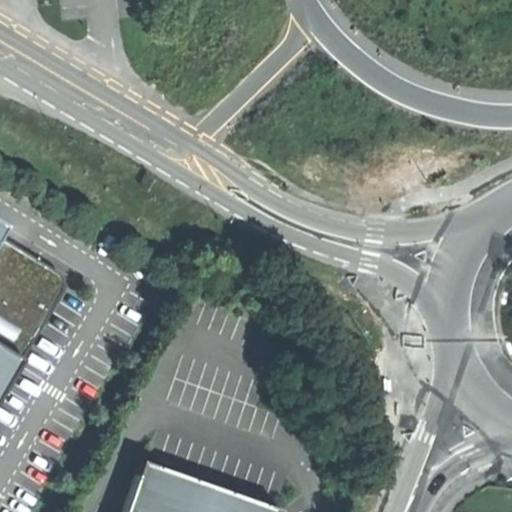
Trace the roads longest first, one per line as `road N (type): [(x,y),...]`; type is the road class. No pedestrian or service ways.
road 1 (primary): [(151,153),(277,226),(418,280),(469,320)]
road 2 (primary): [(495,244),(321,221),(191,145)]
road 3 (trunk): [(511,117),(399,90),(333,38),(308,7)]
road 4 (secondary): [(473,342),(415,462),(403,511)]
road 5 (trunk): [(191,145),(289,50),(308,7)]
road 6 (primary): [(118,118),(0,48)]
road 7 (secondary): [(413,511),(480,441),(511,425)]
